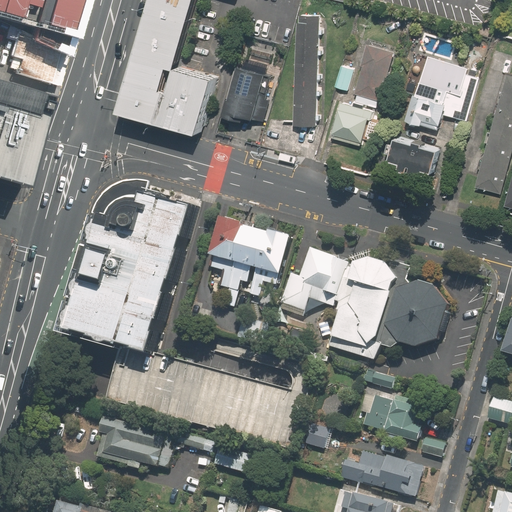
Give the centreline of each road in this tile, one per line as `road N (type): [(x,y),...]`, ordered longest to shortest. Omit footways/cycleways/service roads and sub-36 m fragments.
road 1 (secondary): [(178,157),(511,249)]
road 2 (residential): [(444,511),(511,269)]
road 3 (primary): [(52,230),(0,419)]
road 4 (primary): [(114,0),(79,129)]
road 5 (primary): [(178,157),(115,170),(59,206)]
